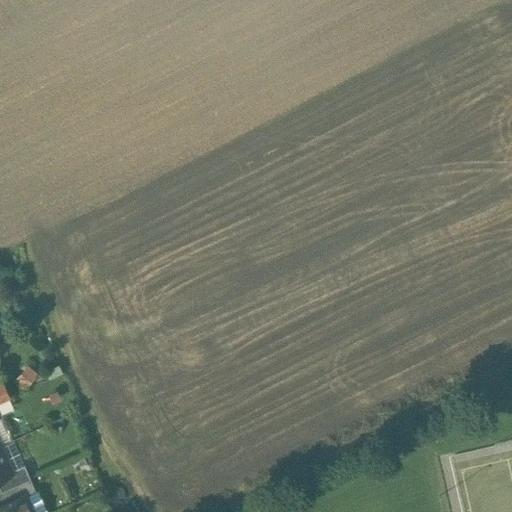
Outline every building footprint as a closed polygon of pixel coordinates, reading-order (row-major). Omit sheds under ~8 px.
[(0,399),(9,396),(1,379),(0,379),(0,399)] [(0,445),(0,474),(11,469),(10,469),(0,445)] [(11,469),(0,474),(0,488),(29,476),(23,463),(10,469),(11,469)] [(0,488),(0,500),(1,501),(23,492),(24,494),(34,489),(29,476),(0,488)] [(1,501),(0,501),(0,511),(31,511),(24,494),(23,492),(1,501)]
